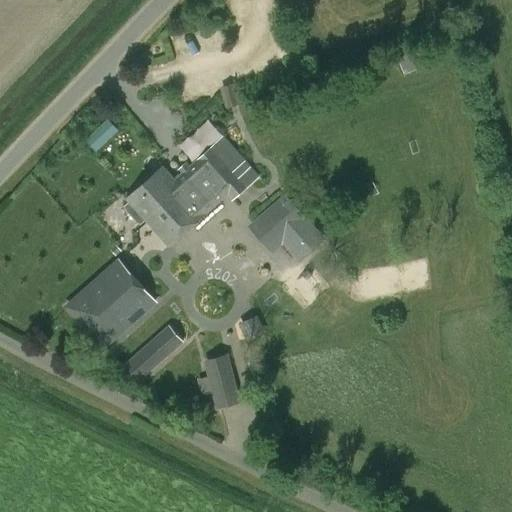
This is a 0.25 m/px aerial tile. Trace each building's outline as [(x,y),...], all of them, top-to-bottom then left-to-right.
[(399,56),(404,71),(423,64),(417,50),(399,56)] [(234,81),(220,85),(227,106),(241,102),(234,81)] [(85,139),(97,151),(120,130),(108,117),(85,139)] [(126,198),(129,201),(124,206),(127,211),(137,222),(141,224),(145,219),(170,246),(227,195),(232,201),(260,176),(223,136),(191,164),(188,161),(178,169),(181,172),(173,178),(162,166),(126,198)] [(284,241),(298,258),(324,235),(284,191),(247,225),(272,252),(284,241)] [(154,302),(120,261),(66,305),(100,347),(154,302)] [(136,384),(184,342),(169,325),(121,367),(136,384)] [(217,408),(240,402),(228,355),(206,360),(217,408)]
